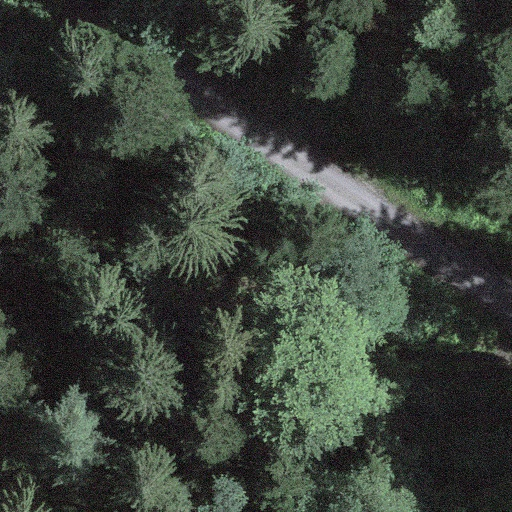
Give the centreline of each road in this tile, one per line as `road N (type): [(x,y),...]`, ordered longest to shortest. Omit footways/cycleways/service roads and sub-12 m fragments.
road 1 (track): [(0,276),(89,269),(184,283),(415,365),(477,371),(511,364)]
road 2 (track): [(511,293),(90,0)]
